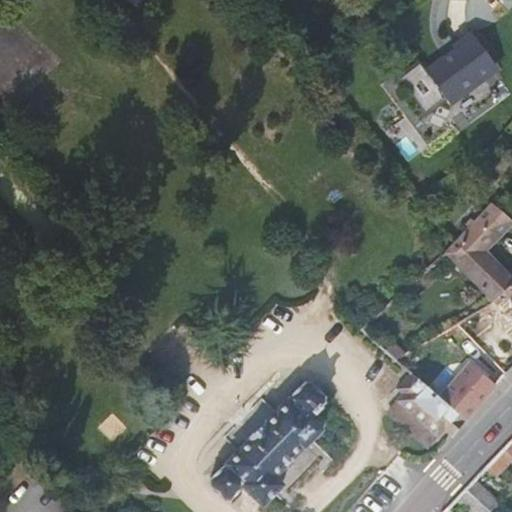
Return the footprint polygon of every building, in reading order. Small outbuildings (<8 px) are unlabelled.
[(450,104),(498,69),(472,32),(453,47),(455,50),(425,71),(450,104)] [(494,302),(511,281),(511,277),(485,249),(511,222),(511,220),(490,202),(454,243),(445,253),(494,302)] [(511,281),(494,302),(511,320),(511,281)] [(482,348),(502,368),(511,357),(491,338),(482,348)] [(396,360),(405,355),(394,343),(386,352),(396,360)] [(487,385),(502,368),(482,348),(463,368),(472,376),(478,376),(487,385)] [(451,436),(466,419),(410,372),(396,388),(403,395),(398,400),(438,435),(443,429),(451,436)] [(249,440),(210,480),(210,485),(224,499),(229,499),(243,486),(262,505),(282,484),(274,476),(303,447),(304,448),(322,430),(321,429),(323,426),(323,421),(318,416),(313,417),(311,415),(324,402),(324,397),(310,382),(305,383),(266,423),(265,422),(248,440),(249,440)] [(438,435),(398,400),(388,411),(428,446),(438,435)] [(511,439),(486,467),(495,476),(511,458),(511,439)] [(490,511),(500,502),(473,479),(455,499),(469,511),(490,511)]
